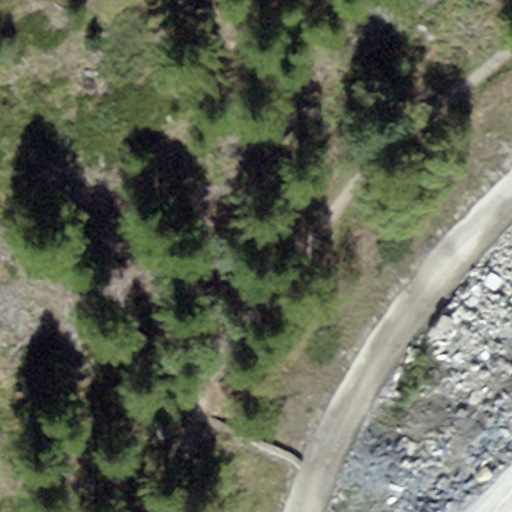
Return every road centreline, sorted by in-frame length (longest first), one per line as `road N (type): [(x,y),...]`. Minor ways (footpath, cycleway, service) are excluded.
road 1 (track): [(511,54),(404,138),(214,344),(171,511)]
road 2 (track): [(511,209),(453,262),(340,434),(319,511)]
